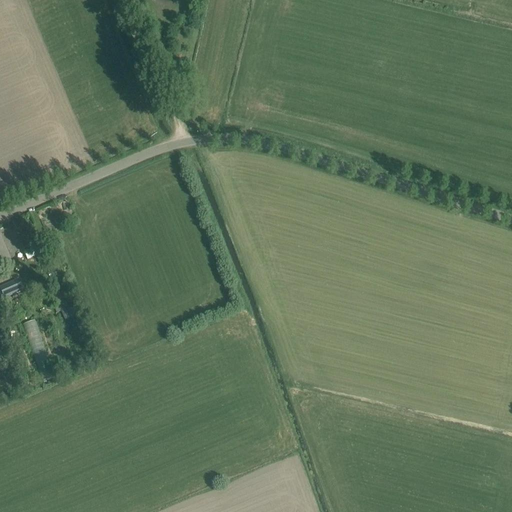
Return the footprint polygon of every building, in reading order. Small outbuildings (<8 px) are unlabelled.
[(0,269),(13,264),(0,235),(0,269)] [(41,244),(24,252),(28,260),(44,253),(41,244)] [(26,304),(22,292),(17,279),(8,282),(9,282),(0,285),(0,289),(3,299),(4,298),(8,310),(26,304)] [(59,292),(49,296),(55,310),(65,305),(62,298),(59,293),(59,292)] [(55,378),(35,320),(22,324),(42,382),(55,378)]
